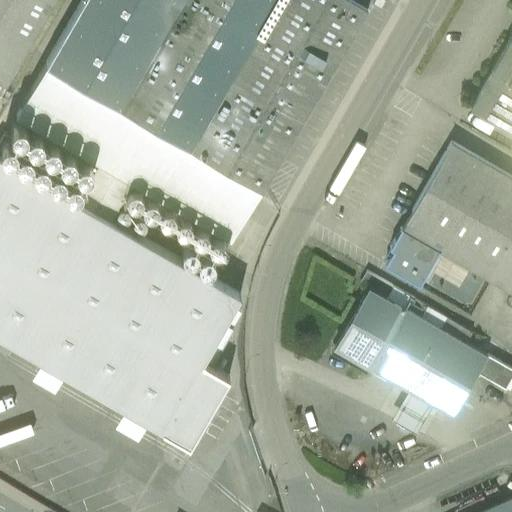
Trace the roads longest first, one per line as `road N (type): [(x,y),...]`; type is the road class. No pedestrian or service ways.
road 1 (residential): [(303,511),(261,383),(269,284),(303,207),(422,0)]
road 2 (residential): [(511,447),(367,511)]
